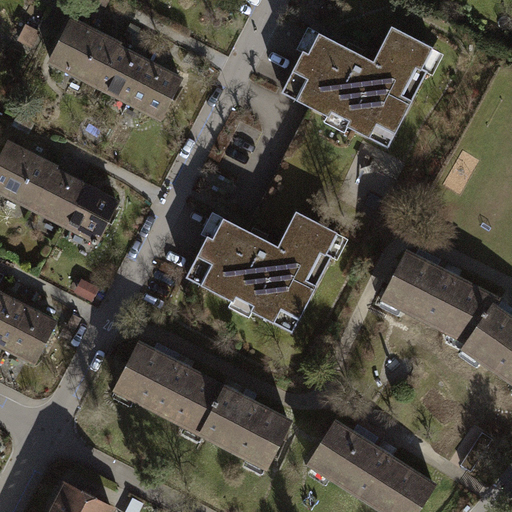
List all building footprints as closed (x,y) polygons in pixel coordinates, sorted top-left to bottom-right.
[(122,48),(74,23),(50,70),(98,95),(120,50),(122,48)] [(311,115),(392,157),(444,57),(390,29),(372,64),(311,33),(277,98),(311,115)] [(25,31),(19,43),(36,52),(43,39),(25,31)] [(153,67),(120,50),(98,95),(130,111),(153,67)] [(185,83),(153,67),(130,111),(162,127),(185,83)] [(60,170),(12,145),(0,168),(0,197),(36,217),(59,173),(60,170)] [(91,190),(59,173),(36,217),(67,233),(91,190)] [(123,206),(91,190),(67,233),(99,250),(123,206)] [(295,340),(348,239),(294,211),(276,246),(250,233),(216,215),(181,282),(295,340)] [(495,299),(409,254),(381,305),(462,347),(492,305),(495,299)] [(83,282),(77,294),(95,303),(101,290),(83,282)] [(31,310),(4,296),(0,303),(0,350),(8,355),(31,310)] [(511,318),(492,305),(462,347),(459,352),(511,388),(511,318)] [(59,324),(31,310),(8,355),(35,369),(59,324)] [(84,321),(74,316),(63,338),(73,342),(84,321)] [(111,390),(192,433),(219,385),(137,341),(111,390)] [(219,385),(192,433),(269,474),(295,425),(219,385)] [(379,454),(334,425),(306,467),(312,471),(308,477),(326,489),(330,482),(375,511),(423,511),(437,491),(394,463),(398,457),(383,447),(379,454)] [(58,482),(42,511),(111,511),(113,510),(58,482)] [(147,511),(149,510),(134,503),(129,511),(147,511)]
